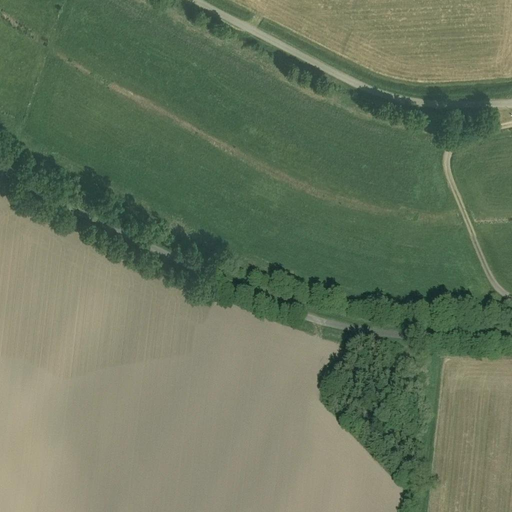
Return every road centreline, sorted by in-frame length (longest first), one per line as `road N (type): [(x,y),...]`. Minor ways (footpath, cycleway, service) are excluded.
road 1 (unclassified): [(511,341),(402,337),(280,308),(170,257),(0,158)]
road 2 (unclassified): [(511,105),(422,103),(369,89),(198,0)]
road 3 (track): [(511,294),(491,284),(446,170),(456,141),(511,123)]
